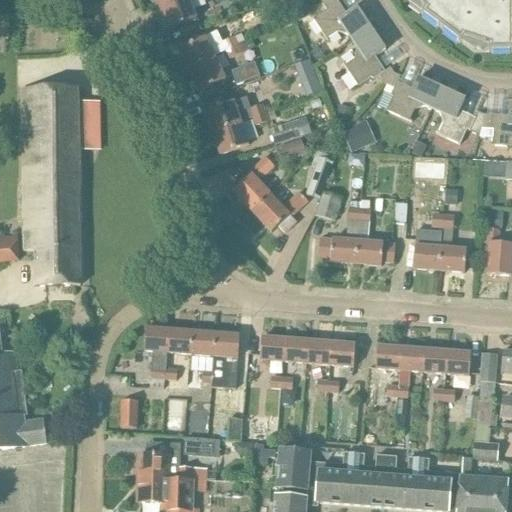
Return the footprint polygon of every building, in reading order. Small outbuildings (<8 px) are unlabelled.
[(156,0),(160,10),(184,0),(156,0)] [(184,0),(160,10),(168,31),(196,21),(192,11),(206,6),(203,1),(204,0),(184,0)] [(327,0),(330,4),(325,8),(326,11),(313,20),(328,43),(329,42),(327,40),(337,33),(348,35),(352,42),(371,30),(357,8),(346,15),(337,1),(338,0),(327,0)] [(511,0),(417,0),(425,11),(421,15),(461,44),(464,40),(489,48),(489,53),(511,53),(511,0)] [(309,15),(303,5),(292,12),(299,22),(309,15)] [(385,51),(371,30),(352,42),(357,49),(355,60),(345,66),(343,64),(342,64),(357,87),(371,78),(373,80),(379,76),(385,85),(394,74),(390,69),(384,72),(375,58),(385,51)] [(226,53),(239,46),(238,46),(245,42),(241,35),(222,45),(226,53)] [(205,38),(196,43),(178,51),(188,72),(215,59),(205,38)] [(239,46),(226,53),(230,61),(243,55),(239,46)] [(215,59),(188,72),(198,93),(226,80),(215,59)] [(299,75),(312,69),(309,62),(296,68),(299,75)] [(260,76),(255,63),(232,72),(238,85),(260,76)] [(432,110),(441,90),(418,79),(413,90),(397,83),(400,77),(394,74),(385,85),(394,89),(391,96),(394,97),(387,112),(411,123),(412,122),(409,121),(414,110),(425,107),(432,110)] [(36,287),(80,287),(79,152),(98,152),(98,103),(78,103),(78,90),(22,90),(24,251),(36,251),(36,287)] [(441,90),(432,110),(439,113),(443,124),(438,134),(436,133),(435,134),(460,146),(467,131),(469,132),(479,137),(481,130),(484,115),(478,113),(475,119),(460,112),(465,100),(441,90)] [(320,100),(311,104),(313,111),(322,107),(320,100)] [(212,134),(241,124),(253,120),(267,115),(266,114),(278,110),(274,101),(237,114),(233,102),(205,112),(212,134)] [(511,104),(509,104),(508,117),(484,115),(481,130),(479,137),(479,138),(493,139),(492,147),(511,147),(511,104)] [(352,110),(339,107),(337,119),(350,122),(352,110)] [(267,115),(253,120),(256,128),(277,120),(274,112),(267,115)] [(367,122),(342,133),(351,154),(364,149),(376,143),(367,122)] [(300,138),(295,123),(271,131),(275,146),(300,138)] [(241,124),(212,134),(220,156),(248,147),(241,124)] [(301,140),(280,148),(284,159),(305,152),(301,140)] [(413,153),(423,157),(427,146),(418,142),(413,153)] [(250,177),(233,193),(252,214),(271,196),(258,182),(274,167),(266,159),(263,161),(249,175),(250,177)] [(315,170),(306,198),(320,202),(322,194),(332,164),(319,159),(315,170)] [(458,193),(447,192),(446,206),(457,207),(458,193)] [(271,196),(252,214),(271,234),(277,228),(289,217),(290,219),(291,218),(307,203),(299,193),(283,209),(271,196)] [(320,202),(315,217),(334,223),(341,199),(322,194),(320,202)] [(332,241),(320,241),(318,259),(330,260),(330,264),(356,266),(360,211),(361,211),(361,204),(351,203),(347,242),(332,241)] [(407,206),(395,205),(393,225),(406,226),(407,206)] [(422,208),(409,207),(408,230),(420,231),(422,208)] [(360,211),(356,266),(381,267),(381,264),(394,265),(395,246),(383,245),(369,243),(372,212),(361,211),(360,211)] [(486,213),(485,229),(502,230),(503,213),(490,212),(490,213),(486,213)] [(432,230),(443,231),(444,217),(433,216),(433,217),(432,230)] [(455,218),(444,217),(443,231),(454,232),(455,218)] [(488,245),(487,256),(486,276),(511,278),(511,265),(511,245),(497,244),(498,231),(487,231),(486,245),(488,245)] [(415,250),(413,270),(439,272),(441,249),(442,234),(417,232),(416,247),(415,247),(415,250)] [(0,264),(20,262),(18,239),(0,240),(0,264)] [(441,249),(439,272),(464,274),(466,251),(441,249)] [(27,447),(47,445),(44,421),(25,423),(24,417),(27,416),(22,372),(17,373),(15,353),(2,354),(0,341),(0,332),(5,331),(4,320),(0,320),(0,451),(27,448),(27,447)] [(146,330),(144,353),(152,353),(150,380),(165,381),(166,370),(168,354),(169,332),(146,330)] [(191,356),(193,333),(169,332),(168,354),(191,356)] [(214,358),(216,335),(193,333),(191,356),(214,358)] [(214,358),(212,387),(212,389),(235,391),(239,337),(216,335),(214,358)] [(283,363),(285,341),(261,339),(260,362),(283,363)] [(306,365),(308,342),(285,341),(283,363),(306,365)] [(330,367),(332,344),(308,342),(306,365),(330,367)] [(332,344),(330,367),(341,368),(353,369),(354,366),(355,346),(332,344)] [(377,348),(375,368),(375,371),(380,371),(379,379),(389,379),(389,372),(399,372),(400,350),(377,348)] [(400,350),(399,372),(400,373),(399,388),(398,400),(408,401),(411,373),(422,374),(424,351),(400,350)] [(424,351),(422,374),(445,376),(447,353),(424,351)] [(511,352),(503,352),(500,373),(511,374),(511,352)] [(447,353),(445,376),(446,376),(457,377),(469,378),(469,375),(471,355),(447,353)] [(480,371),(479,383),(482,384),(493,385),(495,372),(496,357),(482,355),(480,371)] [(177,382),(178,371),(166,370),(165,381),(166,381),(177,382)] [(201,385),(212,387),(213,374),(203,373),(201,385)] [(281,392),(282,379),(272,378),(271,391),(281,392)] [(282,379),(281,392),(292,392),(293,380),(282,379)] [(327,395),(329,383),(318,382),(317,394),(327,395)] [(340,384),(329,383),(327,395),(339,396),(340,384)] [(365,405),(375,406),(377,385),(367,384),(365,405)] [(477,422),(476,426),(490,428),(496,429),(498,417),(490,416),(493,385),(482,384),(479,401),(477,401),(475,422),(477,422)] [(398,400),(399,388),(387,387),(386,407),(397,408),(398,400)] [(443,402),(444,392),(434,391),(433,403),(434,403),(432,419),(442,420),(443,402)] [(444,392),(443,402),(455,403),(456,393),(444,392)] [(465,420),(475,422),(477,401),(467,399),(465,420)] [(511,420),(511,401),(504,400),(502,419),(511,420)] [(137,403),(122,403),(121,429),(137,430),(137,403)] [(253,415),(252,426),(254,427),(253,440),(266,441),(267,428),(269,428),(270,416),(253,415)] [(243,422),(230,421),(228,443),(242,444),(243,422)] [(490,428),(476,426),(474,444),(473,452),(497,455),(498,446),(488,445),(490,428)] [(235,444),(234,450),(239,457),(253,458),(253,445),(235,444)] [(255,446),(254,464),(268,465),(268,459),(275,459),(275,452),(263,451),(264,446),(255,446)] [(271,490),(270,506),(274,506),(273,511),(305,511),(306,508),(307,500),(289,499),(289,492),(307,493),(310,462),(310,452),(277,449),(274,490),(271,490)] [(168,458),(159,457),(139,457),(138,480),(207,482),(208,473),(180,472),(180,451),(168,450),(168,458)] [(497,455),(473,452),(472,461),(496,464),(497,455)] [(317,509),(318,505),(321,473),(352,475),(353,455),(343,454),(342,465),(310,462),(307,493),(307,500),(306,508),(317,509)] [(353,455),(352,475),(349,507),(382,510),(386,457),(376,457),(375,468),(362,467),(363,456),(353,455)] [(413,511),(416,480),(418,460),(408,460),(407,470),(395,469),(396,458),(386,457),(382,510),(409,511),(413,511)] [(428,461),(418,460),(416,480),(450,482),(446,511),(457,511),(460,480),(461,480),(462,475),(427,472),(428,461)] [(460,480),(457,511),(504,511),(507,484),(471,481),(472,461),(463,460),(462,475),(461,480),(460,480)] [(318,505),(349,507),(352,475),(321,473),(318,505)] [(138,504),(165,505),(165,511),(171,511),(170,511),(197,511),(194,511),(194,492),(207,492),(207,482),(138,480),(138,504)] [(446,511),(450,482),(416,480),(413,511),(446,511)]
